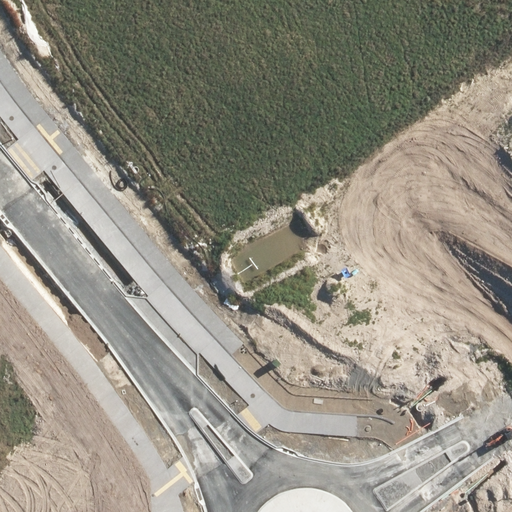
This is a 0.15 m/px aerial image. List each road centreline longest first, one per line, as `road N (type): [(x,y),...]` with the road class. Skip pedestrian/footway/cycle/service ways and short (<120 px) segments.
road 1 (residential): [(335,479),(372,473),(465,424),(507,413),(482,448),(395,511)]
road 2 (residential): [(169,387),(0,180)]
road 3 (residential): [(169,387),(198,394),(253,454),(290,476)]
road 4 (residential): [(236,511),(177,416),(169,387)]
